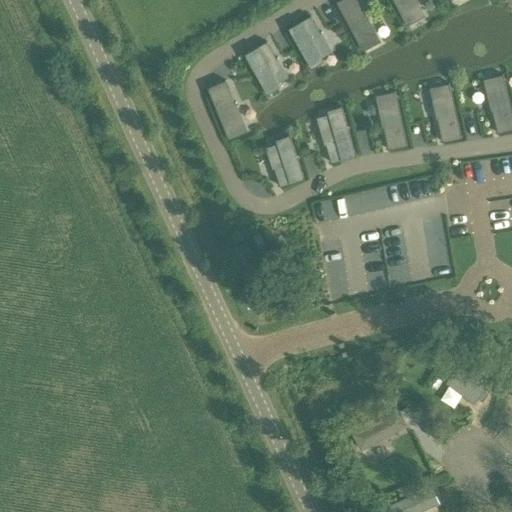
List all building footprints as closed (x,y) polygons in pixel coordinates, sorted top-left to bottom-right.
[(357,0),(339,0),(336,1),(361,48),(377,40),(364,14),(365,13),(357,0)] [(393,0),(405,23),(421,15),(413,0),(393,0)] [(320,58),(318,55),(329,49),(311,16),(288,28),(309,65),(320,58)] [(244,54),(265,90),(276,84),(274,81),(285,74),(267,41),(244,54)] [(486,81),(493,110),(492,110),(498,133),(511,129),(511,109),(504,77),(486,81)] [(234,102),(225,80),(207,87),(228,137),(244,130),(233,103),(234,102)] [(437,119),(442,142),(461,138),(450,86),(433,90),(439,118),(437,119)] [(383,125),(388,149),(407,145),(396,92),(378,96),(384,124),(381,124),(382,126),(383,125)] [(331,117),(319,121),(331,163),(356,156),(343,110),(330,113),(331,117)] [(362,129),(372,127),(370,118),(360,120),(362,129)] [(422,121),(408,124),(413,147),(427,144),(422,121)] [(279,143),(280,146),(268,150),(280,186),(304,178),(291,139),(279,143)] [(269,285),(282,279),(272,258),(260,264),(269,285)] [(474,404),(489,384),(463,363),(447,383),(474,404)] [(401,409),(353,434),(362,451),(409,426),(401,409)] [(387,511),(416,511),(438,503),(431,488),(385,508),(387,511)]
